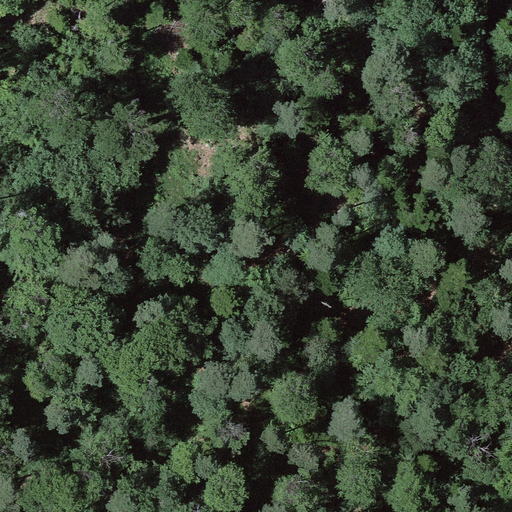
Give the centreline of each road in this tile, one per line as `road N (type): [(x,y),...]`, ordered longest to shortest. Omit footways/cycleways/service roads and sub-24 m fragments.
road 1 (track): [(404,511),(396,457),(436,289),(487,153),(487,0)]
road 2 (track): [(226,511),(70,435),(0,375)]
